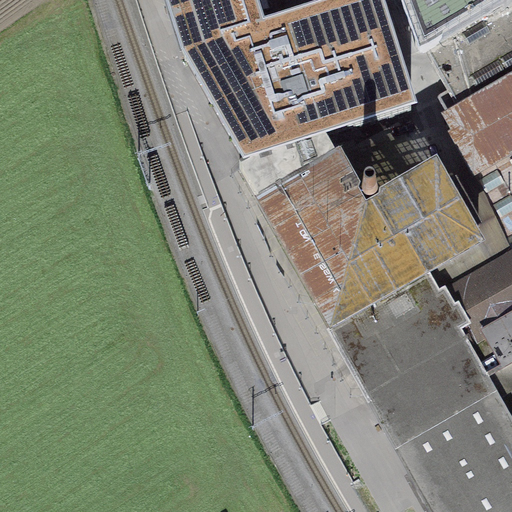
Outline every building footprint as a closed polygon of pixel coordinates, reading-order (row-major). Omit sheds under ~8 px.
[(166,0),(178,35),(254,17),(250,0),(166,0)] [(314,0),(254,17),(178,35),(243,149),(254,146),(319,125),(414,95),(384,0),(314,0)] [(511,0),(417,0),(437,44),(511,3),(511,0)] [(483,250),(436,166),(363,205),(331,149),(319,125),(254,146),(243,149),(340,335),(431,281),(483,250)] [(511,254),(439,297),(450,315),(459,310),(472,333),(462,339),(486,380),(498,373),(478,339),(511,318),(511,254)] [(427,294),(350,342),(372,387),(448,336),(427,294)] [(498,373),(511,367),(511,318),(478,339),(498,373)] [(511,511),(511,425),(486,380),(462,339),(377,396),(435,511),(511,511)]
